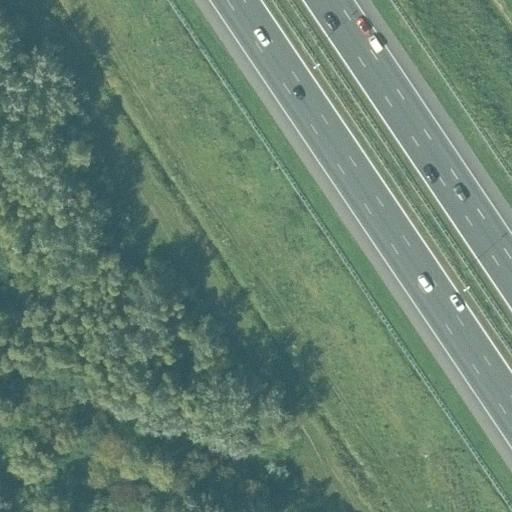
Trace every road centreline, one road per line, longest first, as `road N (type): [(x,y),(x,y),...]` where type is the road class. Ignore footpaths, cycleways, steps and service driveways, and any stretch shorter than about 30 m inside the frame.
road 1 (motorway): [(235,0),(511,409)]
road 2 (motorway): [(511,271),(329,0)]
